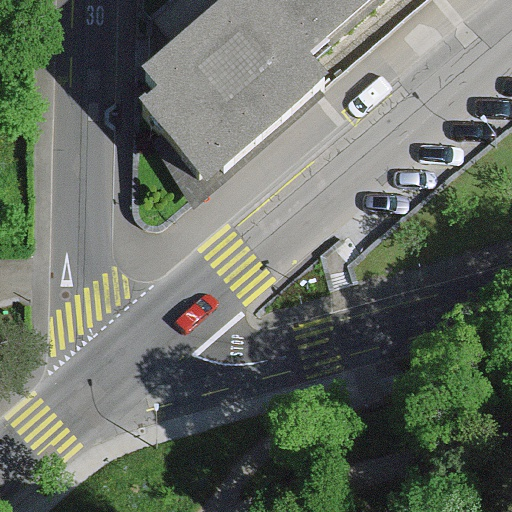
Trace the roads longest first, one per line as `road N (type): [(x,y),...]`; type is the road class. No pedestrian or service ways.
road 1 (tertiary): [(90,393),(511,29)]
road 2 (residential): [(90,393),(316,347),(511,295)]
road 3 (residential): [(91,0),(90,393)]
